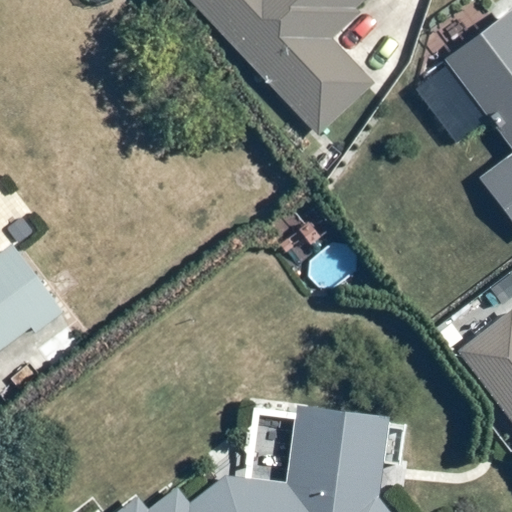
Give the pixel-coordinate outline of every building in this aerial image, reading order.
[(200,0),(319,128),(376,77),(328,29),(361,0),(200,0)] [(511,152),(484,174),(511,209),(511,6),(452,52),(511,134),(511,152)] [(0,189),(1,189),(0,187),(0,348),(67,301),(14,239),(0,249),(0,189)] [(511,309),(466,343),(511,403),(511,309)] [(116,511),(394,511),(383,495),(394,412),(302,399),(291,477),(233,472),(197,502),(182,483),(153,504),(144,491),(116,511)]
